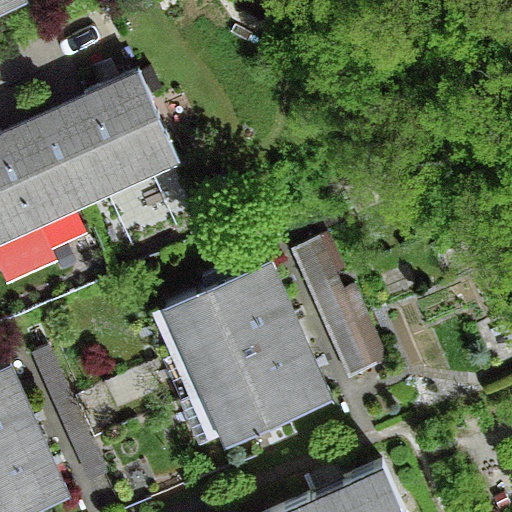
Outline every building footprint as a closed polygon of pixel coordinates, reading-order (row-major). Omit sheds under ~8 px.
[(133,67),(37,111),(77,200),(174,157),(133,67)] [(37,111),(0,127),(0,263),(1,266),(10,269),(40,256),(43,247),(31,221),(77,200),(37,111)] [(360,368),(303,240),(289,246),(346,374),(360,368)] [(160,301),(179,346),(285,298),(266,254),(236,268),(232,258),(197,274),(201,283),(160,301)] [(179,346),(198,388),(304,341),(285,298),(179,346)] [(304,341),(198,388),(221,440),(327,392),(304,341)] [(43,344),(29,350),(86,478),(99,472),(43,344)] [(0,413),(25,402),(6,358),(0,360),(0,413)] [(0,413),(0,464),(44,445),(25,402),(0,413)] [(44,445),(0,464),(0,511),(36,511),(38,511),(34,502),(64,489),(44,445)] [(403,511),(385,470),(292,511),(403,511)]
